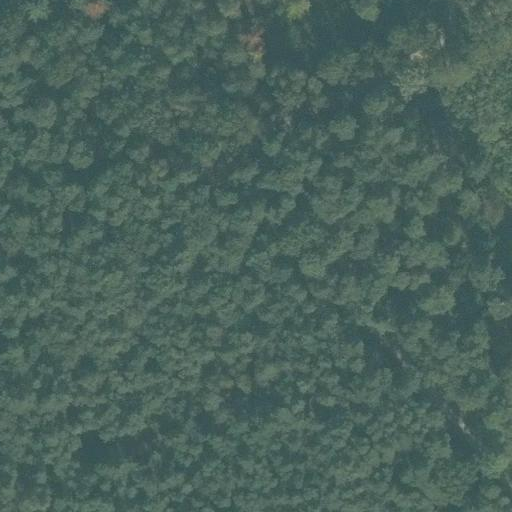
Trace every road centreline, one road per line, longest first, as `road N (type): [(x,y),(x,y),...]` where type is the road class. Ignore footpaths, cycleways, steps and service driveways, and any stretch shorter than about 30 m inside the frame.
road 1 (track): [(214,172),(377,339),(511,495)]
road 2 (track): [(214,172),(231,152),(448,37)]
road 3 (track): [(0,27),(85,98),(214,172)]
